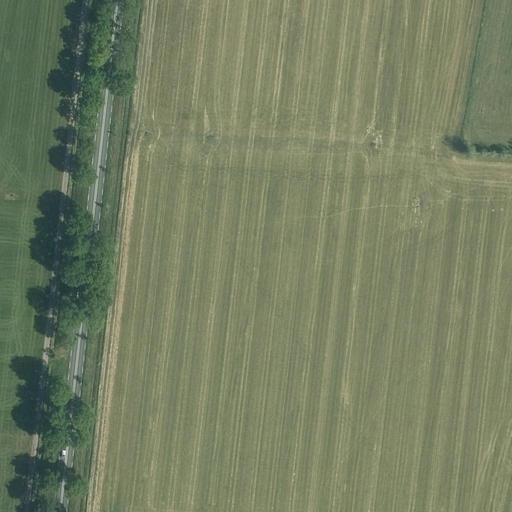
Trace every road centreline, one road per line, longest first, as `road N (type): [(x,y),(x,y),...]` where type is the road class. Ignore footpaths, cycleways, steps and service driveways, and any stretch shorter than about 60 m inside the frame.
road 1 (primary): [(117,0),(59,511)]
road 2 (track): [(84,0),(26,511)]
